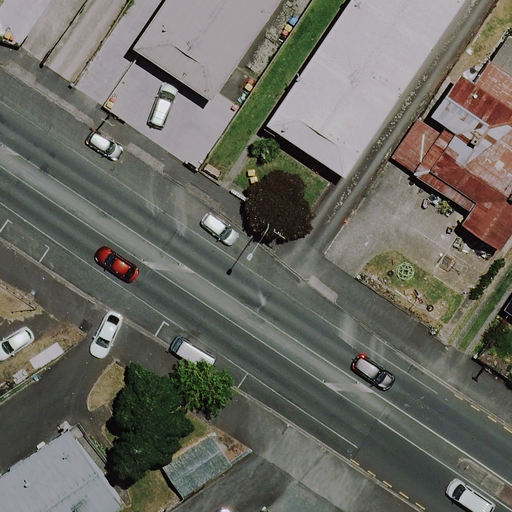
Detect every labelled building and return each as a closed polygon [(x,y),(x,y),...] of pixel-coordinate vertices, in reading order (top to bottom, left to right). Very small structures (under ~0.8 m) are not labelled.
[(274,0),(167,0),(134,53),(209,102),(274,0)] [(461,0),(350,0),(265,127),(341,178),(461,0)] [(103,38),(82,23),(44,74),(65,90),(103,38)] [(511,74),(481,54),(463,81),(443,68),(384,157),(460,206),(445,230),(492,260),(511,229),(511,74)] [(511,300),(501,317),(511,323),(511,300)] [(0,511),(109,511),(118,506),(64,429),(0,473),(0,511)] [(226,463),(202,437),(157,477),(181,503),(226,463)]
